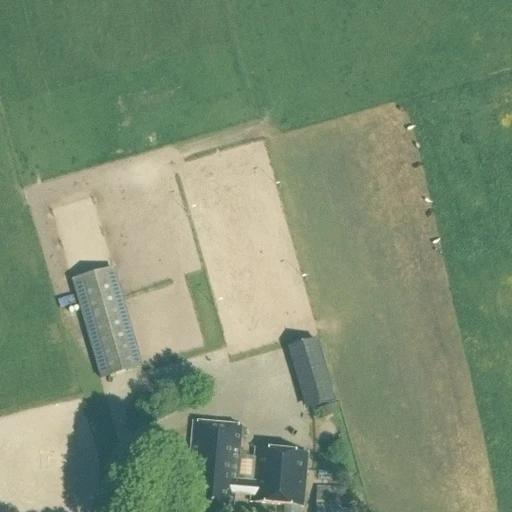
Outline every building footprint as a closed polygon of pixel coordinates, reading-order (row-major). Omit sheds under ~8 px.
[(71,283),(100,381),(141,369),(113,271),(71,283)] [(70,364),(86,361),(78,318),(62,321),(70,364)] [(315,341),(287,349),(291,366),(320,357),(315,341)] [(329,408),(318,410),(321,421),(332,418),(329,408)] [(192,446),(188,501),(192,501),(191,511),(233,511),(234,498),(251,499),(253,484),(236,483),(238,450),(240,427),(193,423),(192,446)] [(155,451),(152,475),(176,477),(178,453),(155,451)] [(251,499),(251,506),(302,510),(307,455),(255,451),(253,484),(251,499)] [(315,491),(314,510),(340,511),(341,492),(315,491)]
